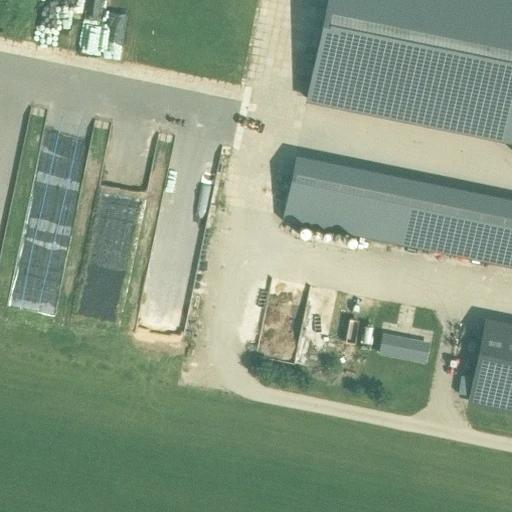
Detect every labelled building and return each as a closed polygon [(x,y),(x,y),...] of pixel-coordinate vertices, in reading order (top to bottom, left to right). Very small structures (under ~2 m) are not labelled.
[(511,0),(328,0),(308,99),(511,141),(511,0)] [(155,165),(157,143),(146,142),(144,164),(155,165)] [(511,265),(511,202),(295,159),(282,219),(511,265)] [(130,207),(149,203),(142,168),(122,173),(121,171),(105,174),(111,201),(128,197),(130,207)] [(338,303),(318,301),(316,321),(336,323),(338,303)] [(511,327),(484,321),(468,400),(511,409),(511,327)] [(285,358),(301,353),(293,330),(280,334),(279,330),(267,334),(272,349),(281,346),(285,358)]
